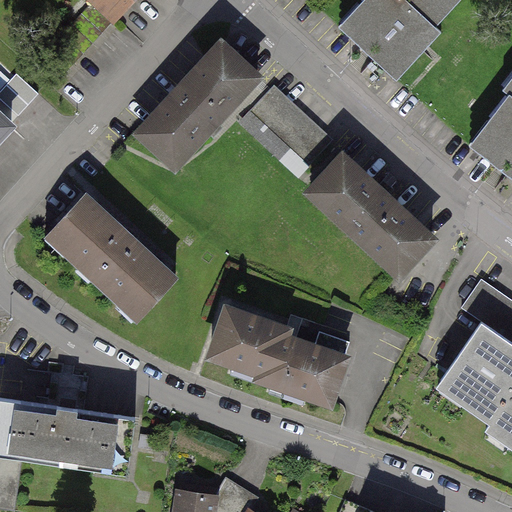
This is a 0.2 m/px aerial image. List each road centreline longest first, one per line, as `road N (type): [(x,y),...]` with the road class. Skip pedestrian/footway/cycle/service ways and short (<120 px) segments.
road 1 (residential): [(0,295),(195,398),(391,463),(495,511)]
road 2 (residential): [(511,238),(235,0)]
road 3 (unclassified): [(191,0),(0,222)]
